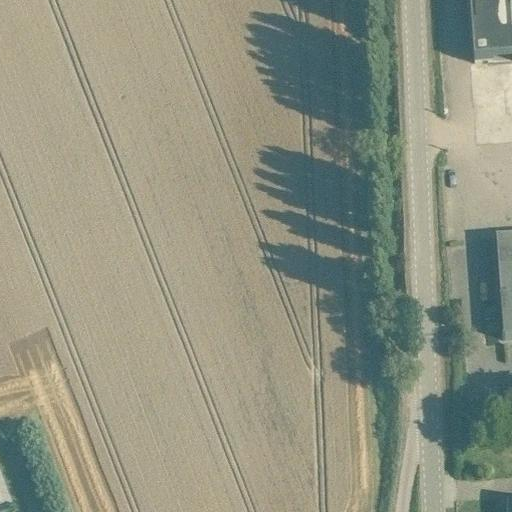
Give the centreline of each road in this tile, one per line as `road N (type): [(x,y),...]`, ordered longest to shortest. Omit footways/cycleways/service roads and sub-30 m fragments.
road 1 (tertiary): [(425,364),(412,0)]
road 2 (unclassified): [(425,364),(403,511)]
road 3 (tertiary): [(433,511),(425,364)]
